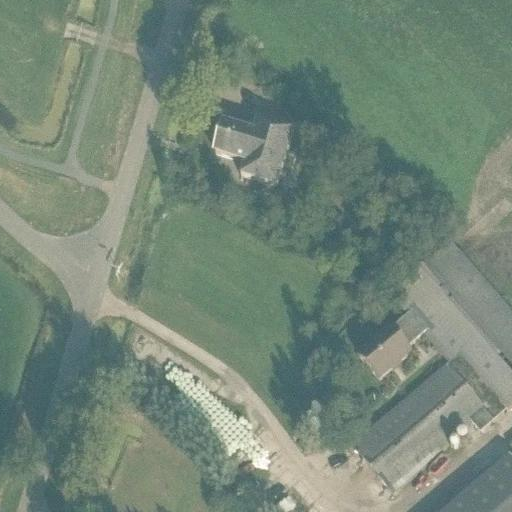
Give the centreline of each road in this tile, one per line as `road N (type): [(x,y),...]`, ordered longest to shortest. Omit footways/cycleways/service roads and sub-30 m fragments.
road 1 (tertiary): [(100,265),(179,0)]
road 2 (tertiary): [(27,511),(100,265)]
